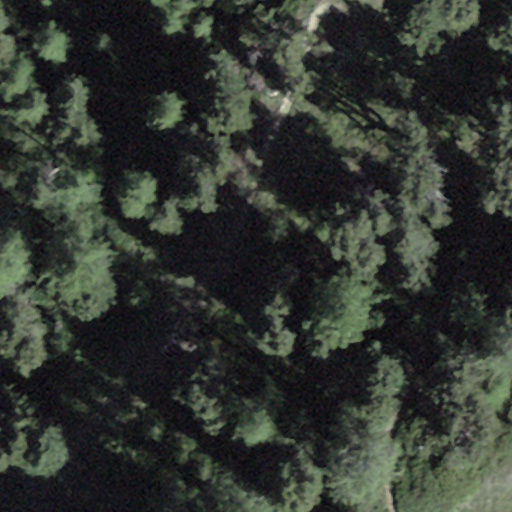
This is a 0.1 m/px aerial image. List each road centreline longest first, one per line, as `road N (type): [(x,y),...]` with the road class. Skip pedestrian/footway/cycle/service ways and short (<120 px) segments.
road 1 (track): [(35,511),(332,0)]
road 2 (track): [(363,0),(373,96),(444,147),(471,209),(472,247),(396,394),(379,464),(387,511)]
